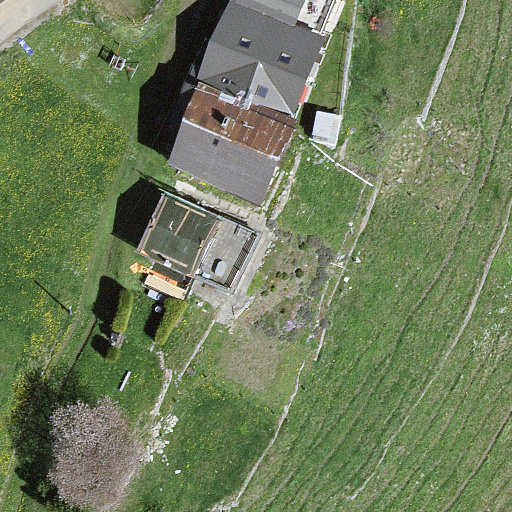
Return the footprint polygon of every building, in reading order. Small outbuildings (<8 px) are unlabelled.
[(234,0),(234,2),(320,38),(335,0),(234,0)] [(326,40),(320,38),(234,2),(201,82),(293,120),(326,40)] [(190,84),(170,138),(179,141),(171,160),(261,197),(291,125),(199,87),(190,84)] [(342,113),(317,110),(313,142),(339,145),(342,113)] [(260,235),(165,194),(140,252),(235,292),(260,235)]
